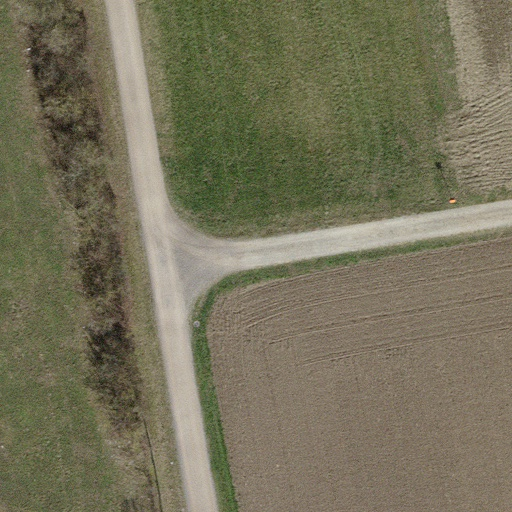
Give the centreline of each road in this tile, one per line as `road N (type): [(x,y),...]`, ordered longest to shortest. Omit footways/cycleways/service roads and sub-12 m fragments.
road 1 (track): [(119,0),(206,511)]
road 2 (track): [(166,271),(511,210)]
